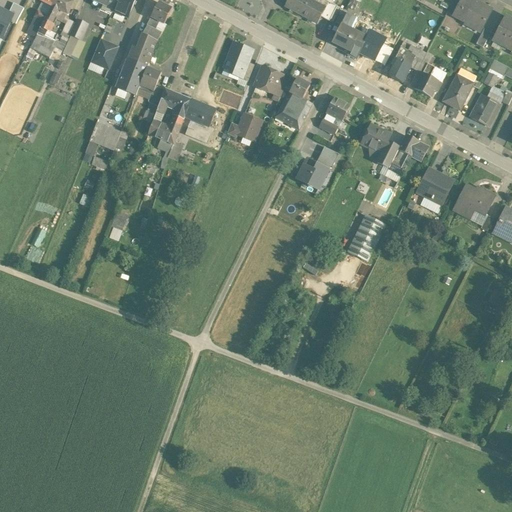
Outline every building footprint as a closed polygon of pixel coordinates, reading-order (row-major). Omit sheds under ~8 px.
[(74,4),(66,0),(55,0),(52,8),(49,14),(56,17),(59,11),(68,15),(74,4)] [(94,0),(92,6),(111,14),(117,0),(94,0)] [(117,0),(112,12),(127,19),(135,0),(117,0)] [(309,0),(288,0),(284,8),(301,16),(309,0)] [(309,0),(301,16),(317,25),(325,9),(309,0)] [(492,10),(472,0),(461,0),(453,17),(464,23),(465,20),(482,29),(492,10)] [(11,20),(16,23),(23,8),(14,3),(9,14),(13,15),(11,20)] [(42,3),(38,12),(47,17),(49,14),(52,8),(42,3)] [(171,10),(159,4),(151,19),(164,25),(171,10)] [(9,14),(0,9),(0,37),(2,39),(11,20),(13,15),(9,14)] [(35,18),(44,23),(45,20),(47,17),(38,12),(35,18)] [(348,16),(341,13),(334,27),(339,30),(341,27),(342,27),(348,16)] [(56,17),(49,14),(47,17),(45,20),(52,24),(56,17)] [(348,16),(342,27),(350,31),(356,20),(348,16)] [(511,20),(505,17),(492,42),(511,52),(511,20)] [(36,39),(39,34),(44,23),(35,18),(27,34),(36,39)] [(151,19),(147,27),(162,35),(166,26),(164,25),(151,19)] [(52,24),(45,20),(44,23),(39,34),(45,37),(49,31),(52,24)] [(74,25),(69,36),(71,37),(81,41),(89,25),(77,20),(74,25)] [(356,20),(350,31),(359,35),(364,24),(356,20)] [(69,36),(74,25),(68,23),(63,33),(69,36)] [(147,27),(143,36),(158,42),(162,35),(147,27)] [(342,27),(341,27),(339,30),(333,43),(350,52),(348,55),(356,59),(359,54),(367,39),(359,35),(350,31),(342,27)] [(490,33),(484,30),(476,45),(482,48),(490,33)] [(58,36),(53,33),(49,31),(45,37),(43,42),(52,47),(58,36)] [(367,39),(359,54),(374,62),(375,61),(383,45),(385,41),(370,33),(367,39)] [(43,42),(45,37),(39,34),(36,39),(43,42)] [(143,36),(137,51),(152,57),(158,42),(143,36)] [(81,41),(71,37),(63,54),(78,62),(86,43),(81,41)] [(43,42),(36,39),(29,53),(34,56),(36,52),(50,59),(55,49),(52,47),(43,42)] [(117,48),(100,41),(91,63),(108,70),(117,48)] [(248,64),(253,52),(234,44),(223,71),(240,78),(242,79),(248,64)] [(383,45),(375,61),(385,66),(393,50),(383,45)] [(402,45),(400,48),(407,52),(402,63),(410,67),(409,69),(416,72),(422,62),(425,56),(402,45)] [(407,52),(400,48),(394,59),(402,63),(407,52)] [(134,101),(137,94),(140,87),(147,68),(152,57),(137,51),(131,49),(113,92),(134,101)] [(45,66),(51,69),(54,62),(48,59),(45,66)] [(402,63),(394,59),(391,65),(393,67),(388,76),(402,83),(409,69),(410,67),(402,63)] [(427,65),(422,62),(416,72),(422,75),(423,74),(427,65)] [(502,80),(504,76),(508,69),(494,62),(488,73),(489,74),(483,85),(491,89),(497,78),(502,80)] [(247,83),(254,66),(248,64),(242,79),(240,78),(239,80),(247,83)] [(434,68),(427,65),(423,74),(429,77),(434,68)] [(162,74),(147,68),(140,87),(154,92),(156,87),(162,74)] [(282,76),(263,68),(254,88),(274,96),(280,81),(282,76)] [(434,68),(429,77),(423,74),(422,75),(414,90),(430,98),(434,92),(436,93),(446,75),(434,68)] [(476,78),(460,70),(457,77),(462,79),(472,85),(476,78)] [(61,76),(55,73),(50,82),(56,85),(61,76)] [(457,77),(457,76),(453,83),(458,86),(462,79),(457,77)] [(472,85),(462,79),(458,86),(453,83),(443,103),(452,107),(453,105),(461,109),(473,85),(472,85)] [(310,86),(298,80),(288,98),(295,102),(297,97),(302,100),(310,86)] [(287,83),(280,81),(274,96),(280,98),(287,83)] [(137,94),(151,100),(154,92),(140,87),(137,94)] [(165,91),(156,87),(154,92),(151,100),(150,104),(158,107),(161,101),(165,91)] [(506,94),(495,89),(489,100),(500,106),(501,103),(502,103),(506,94)] [(191,102),(165,90),(165,91),(161,101),(158,107),(157,112),(164,115),(167,108),(177,112),(170,129),(162,126),(157,139),(162,141),(161,142),(163,142),(170,145),(173,146),(174,144),(184,118),(191,102)] [(511,96),(506,94),(502,103),(508,107),(511,97),(511,96)] [(489,100),(482,96),(470,118),(489,129),(501,106),(500,106),(489,100)] [(295,102),(290,111),(283,107),(276,119),(299,131),(311,105),(302,100),(297,97),(295,102)] [(288,98),(283,107),(290,111),(295,102),(288,98)] [(349,107),(334,99),(326,114),(327,114),(335,119),(341,122),(349,107)] [(206,107),(199,104),(198,104),(191,102),(184,118),(191,121),(209,128),(216,112),(206,108),(206,107)] [(147,109),(157,112),(158,107),(150,104),(147,109)] [(148,135),(157,139),(162,126),(160,125),(164,115),(157,112),(148,135)] [(335,119),(327,114),(324,120),(332,125),(335,119)] [(262,123),(244,115),(239,127),(236,135),(237,136),(254,143),(262,123)] [(124,127),(99,117),(88,144),(113,153),(124,127)] [(324,120),(323,120),(319,128),(334,136),(338,128),(332,125),(324,120)] [(212,130),(209,128),(191,121),(184,137),(205,146),(212,130)] [(239,127),(231,124),(227,135),(236,139),(237,136),(236,135),(239,127)] [(380,130),(371,126),(368,132),(365,133),(363,136),(364,139),(361,146),(377,154),(381,156),(385,147),(390,137),(379,131),(380,130)] [(418,144),(405,137),(397,152),(404,155),(410,158),(411,159),(411,158),(418,144)] [(159,150),(167,153),(170,145),(163,142),(159,150)] [(181,146),(174,144),(173,146),(171,151),(178,154),(181,146)] [(426,149),(418,144),(411,158),(419,162),(426,149)] [(391,151),(385,147),(381,156),(377,154),(372,163),(382,169),(383,167),(388,158),(391,151)] [(324,148),(316,166),(328,172),(329,173),(338,155),(324,148)] [(170,155),(168,159),(177,163),(180,155),(178,154),(171,151),(170,155)] [(393,160),(392,161),(399,165),(404,155),(397,152),(393,160)] [(404,155),(399,165),(405,168),(410,158),(404,155)] [(277,160),(271,157),(266,166),(273,169),(277,160)] [(399,165),(392,161),(393,160),(388,158),(383,167),(401,177),(405,168),(399,165)] [(109,166),(94,160),(89,171),(105,177),(109,166)] [(318,191),(328,172),(316,166),(307,161),(297,181),(318,191)] [(454,182),(429,170),(417,193),(431,200),(430,202),(441,207),(454,182)] [(494,198),(477,190),(475,193),(468,190),(461,203),(458,201),(453,211),(466,217),(470,209),(485,216),(494,198)] [(90,207),(94,199),(85,195),(82,204),(90,207)] [(511,212),(505,209),(492,235),(508,242),(511,234),(511,212)] [(121,210),(110,239),(121,243),(131,214),(121,210)] [(487,217),(481,228),(487,231),(493,220),(487,217)] [(384,229),(364,218),(344,257),(364,267),(384,229)] [(507,296),(494,290),(488,302),(501,308),(507,296)]
